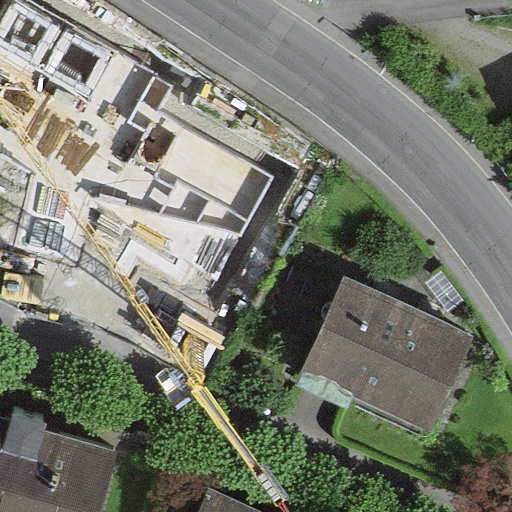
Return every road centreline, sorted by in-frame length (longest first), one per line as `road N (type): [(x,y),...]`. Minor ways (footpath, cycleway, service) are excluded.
road 1 (residential): [(0,325),(138,352),(477,511)]
road 2 (residential): [(511,268),(454,188),(401,136),(277,45)]
road 3 (residential): [(277,45),(323,24),(511,0)]
